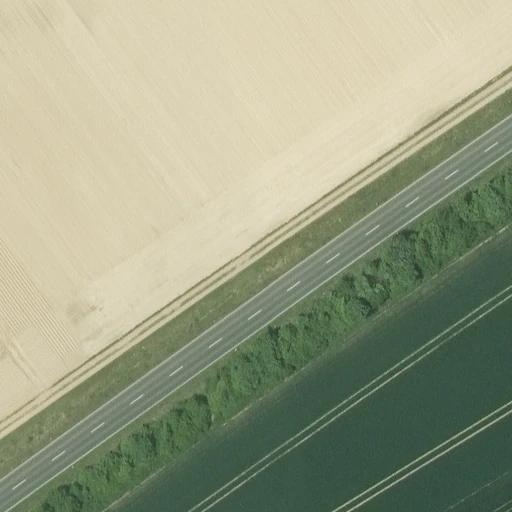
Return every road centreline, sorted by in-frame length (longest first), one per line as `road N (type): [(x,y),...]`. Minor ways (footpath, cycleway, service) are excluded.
road 1 (track): [(0,458),(511,108)]
road 2 (primary): [(511,165),(18,511)]
